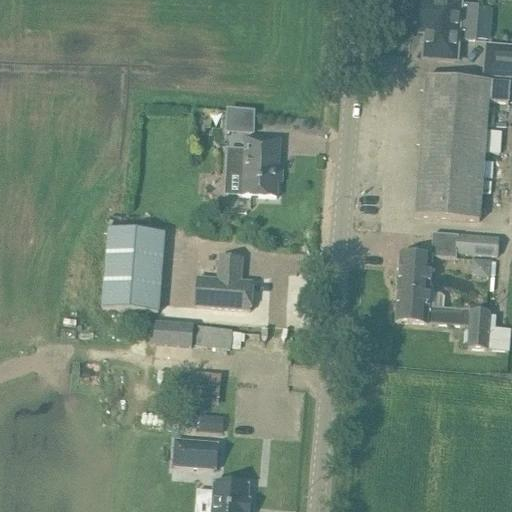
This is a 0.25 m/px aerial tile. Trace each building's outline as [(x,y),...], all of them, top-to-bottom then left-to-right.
[(424,3),(423,3),(420,35),(426,36),(424,60),(456,63),(457,57),(458,41),(475,42),(477,8),(461,7),(461,6),(455,5),(454,0),(436,0),(436,4),(424,3)] [(511,79),(511,49),(487,48),(484,78),(511,79)] [(510,85),(426,79),(416,218),(480,223),(488,104),(508,106),(510,85)] [(280,142),(246,140),(243,198),(276,200),(280,142)] [(165,234),(109,229),(102,309),(158,314),(165,234)] [(433,235),(431,258),(456,260),(456,256),(497,259),(499,240),(455,237),(433,235)] [(444,299),(440,295),(429,294),(432,259),(400,256),(395,324),(469,330),(468,351),(509,354),(510,331),(488,329),(490,314),(443,310),(444,299)] [(242,260),(220,258),(218,282),(197,281),(195,308),(250,313),(253,285),(240,284),(242,260)] [(478,280),(488,280),(489,263),(473,262),(472,272),(478,280)] [(312,275),(288,274),(287,328),(310,329),(312,275)] [(154,325),(153,346),(191,349),(192,327),(154,325)] [(197,348),(229,352),(231,333),(199,329),(197,348)] [(199,381),(183,379),(181,401),(197,403),(199,381)] [(199,433),(211,434),(212,419),(200,418),(199,433)] [(175,443),(173,468),(217,472),(219,446),(175,443)] [(249,486),(215,484),(212,511),(250,511),(251,502),(248,502),(249,486)]
